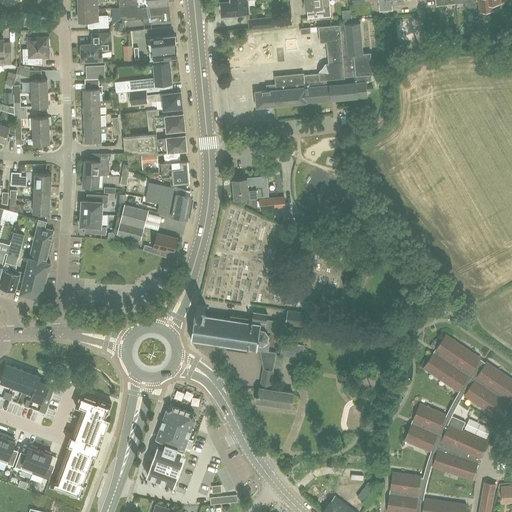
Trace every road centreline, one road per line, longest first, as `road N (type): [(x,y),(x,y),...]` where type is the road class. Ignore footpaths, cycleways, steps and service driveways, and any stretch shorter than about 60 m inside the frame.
road 1 (residential): [(60,333),(68,155)]
road 2 (secondary): [(209,154),(194,0)]
road 3 (secondary): [(184,289),(207,210),(209,154)]
road 4 (residential): [(209,154),(258,149),(272,136),(341,130)]
road 5 (residential): [(68,155),(64,23)]
road 6 (secondary): [(275,485),(210,380)]
